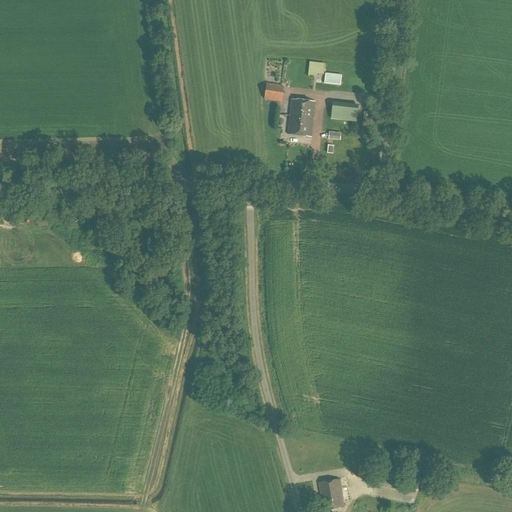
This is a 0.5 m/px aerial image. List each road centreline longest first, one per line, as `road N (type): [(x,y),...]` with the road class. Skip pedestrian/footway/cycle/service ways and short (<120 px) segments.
road 1 (unclassified): [(300,511),(257,339),(249,193)]
road 2 (unclassified): [(249,193),(0,196)]
road 3 (unclassified): [(380,194),(398,0)]
road 4 (unclassified): [(511,227),(380,194)]
road 5 (unclassified): [(380,194),(249,193)]
